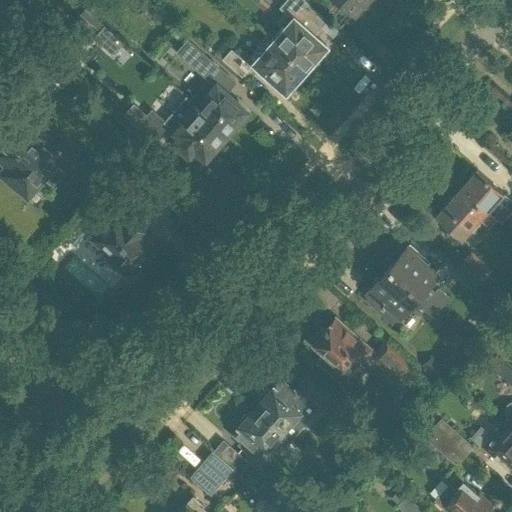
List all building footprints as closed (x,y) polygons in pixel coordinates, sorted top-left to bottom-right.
[(91,0),(85,8),(96,18),(111,0),(91,0)] [(284,29),(274,40),(305,68),(325,46),(313,35),(327,19),(305,0),(285,0),(279,7),(285,13),(276,23),(284,29)] [(338,0),(353,13),(362,4),(365,7),(371,0),(338,0)] [(51,45),(68,60),(94,31),(77,16),(51,45)] [(256,48),(245,61),(251,66),(254,62),(285,90),(305,68),(274,40),(262,53),(256,48)] [(231,49),(222,59),(241,76),(251,66),(245,61),(231,49)] [(60,78),(66,83),(70,78),(64,73),(60,78)] [(191,99),(227,131),(246,110),(210,78),(201,88),(191,99)] [(227,131),(191,99),(187,96),(165,121),(176,131),(179,134),(173,141),(188,155),(194,147),(205,156),(226,133),(228,135),(230,133),(227,131)] [(138,126),(147,116),(133,104),(125,115),(138,126)] [(0,156),(7,162),(0,170),(28,194),(44,176),(53,184),(64,171),(55,163),(59,158),(32,134),(40,125),(27,114),(20,124),(16,121),(0,140),(0,156)] [(132,267),(135,266),(139,261),(139,258),(150,247),(149,241),(140,234),(144,229),(128,215),(131,211),(128,209),(148,186),(128,169),(105,195),(118,206),(92,236),(107,249),(104,252),(105,260),(116,270),(124,270),(127,267),(130,269),(132,267)] [(473,177),(462,190),(485,211),(495,220),(511,201),(511,200),(478,171),(473,177)] [(485,211),(462,190),(437,219),(461,239),(479,219),(488,227),(495,220),(485,211)] [(405,247),(400,243),(382,263),(437,311),(449,297),(438,288),(435,292),(426,285),(436,273),(406,246),(405,247)] [(470,251),(461,262),(479,277),(480,276),(484,280),(491,271),(487,268),(488,266),(470,251)] [(428,321),(437,311),(382,263),(379,267),(384,271),(363,294),(366,296),(363,299),(391,324),(400,315),(409,304),(428,321)] [(497,315),(481,300),(475,305),(492,321),(497,315)] [(316,362),(333,377),(350,357),(357,364),(361,359),(372,369),(377,369),(382,363),(401,379),(414,364),(386,339),(373,354),(369,350),(370,350),(346,328),(343,332),(332,322),(327,328),(324,325),(309,341),(323,354),(316,362)] [(440,384),(451,373),(432,355),(421,366),(440,384)] [(498,375),(507,364),(496,355),(487,366),(498,375)] [(277,381),(255,406),(291,438),(316,410),(321,414),(332,403),(305,379),(295,391),(299,395),(296,398),(277,381)] [(511,401),(510,401),(507,404),(505,408),(505,414),(507,417),(501,423),(506,428),(511,432),(511,401)] [(283,447),(291,438),(255,406),(232,432),(242,440),(238,444),(254,459),(264,448),(265,449),(274,439),(283,447)] [(432,428),(465,456),(473,447),(441,418),(432,428)] [(496,439),(493,436),(481,426),(472,435),(485,445),(511,468),(511,432),(506,428),(496,439)] [(456,466),(465,456),(432,428),(427,435),(430,437),(428,440),(456,466)] [(212,451),(189,477),(210,495),(233,469),(212,451)] [(230,466),(233,469),(238,473),(248,461),(240,455),(230,466)] [(485,511),(491,505),(461,479),(455,473),(447,483),(448,484),(434,500),(443,507),(446,503),(455,511),(485,511)] [(257,491),(279,511),(299,511),(301,511),(267,480),(257,491)] [(210,511),(202,505),(203,503),(193,494),(180,509),(176,511),(210,511)] [(397,506),(403,511),(417,511),(421,509),(406,495),(397,506)]
